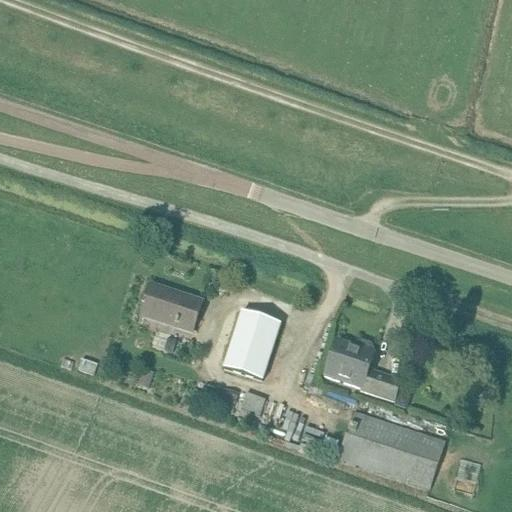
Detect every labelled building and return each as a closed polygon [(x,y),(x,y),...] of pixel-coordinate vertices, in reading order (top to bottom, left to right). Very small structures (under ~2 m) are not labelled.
[(191,336),(196,322),(202,303),(151,286),(140,319),(191,336)] [(242,313),(224,369),(263,381),(274,345),(281,324),(243,312),(242,313)] [(330,362),(324,378),(357,389),(356,391),(378,398),(387,401),(396,404),(403,383),(385,377),(368,371),(373,356),(371,355),(373,351),(371,346),(361,343),(356,345),(355,349),(336,343),(330,362)] [(93,378),(97,368),(82,362),(78,373),(93,378)] [(216,392),(203,388),(199,401),(212,406),(216,392)] [(426,493),(442,447),(353,415),(337,462),(426,493)] [(476,460),(470,485),(486,489),(492,464),(476,460)]
